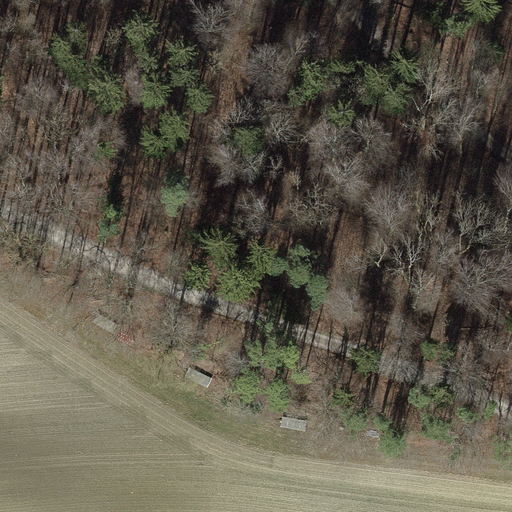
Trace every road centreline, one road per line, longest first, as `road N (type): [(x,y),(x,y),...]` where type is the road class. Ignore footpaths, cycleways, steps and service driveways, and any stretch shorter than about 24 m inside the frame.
road 1 (track): [(511,415),(0,214)]
road 2 (track): [(511,156),(342,0)]
